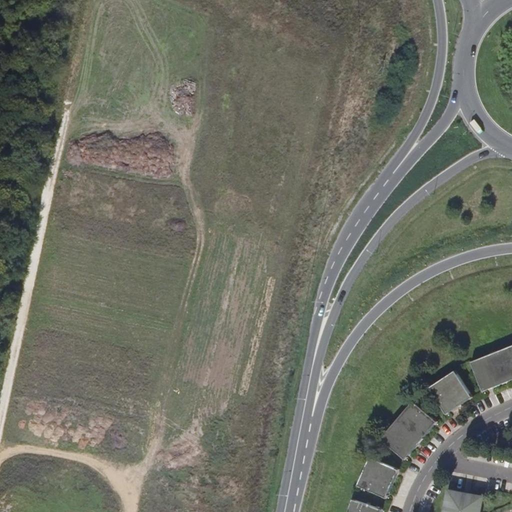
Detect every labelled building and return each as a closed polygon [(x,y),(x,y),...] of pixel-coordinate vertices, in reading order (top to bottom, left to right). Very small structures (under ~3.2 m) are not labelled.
[(511,346),(472,362),(484,392),(511,380),(511,346)] [(456,371),(430,388),(447,414),(473,397),(456,371)] [(414,402),(382,439),(406,459),(438,422),(414,402)] [(370,458),(358,486),(386,498),(399,470),(370,458)] [(447,511),(479,511),(482,499),(451,493),(447,511)] [(353,500),(348,511),(382,511),(383,510),(353,500)]
